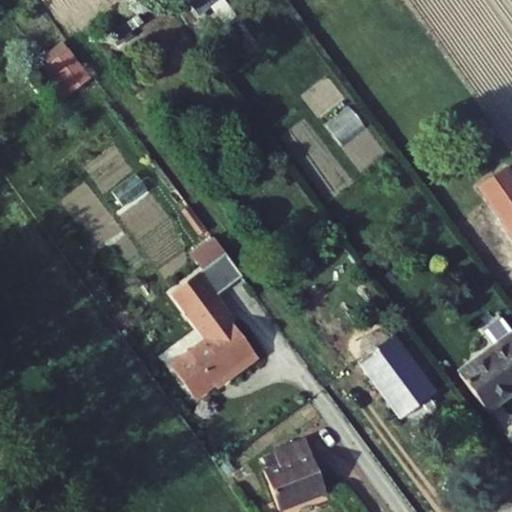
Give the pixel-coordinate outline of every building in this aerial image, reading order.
[(63,99),(91,81),(66,41),(38,60),(63,99)] [(505,160),(482,178),(488,186),(511,168),(505,160)] [(511,168),(488,186),(511,216),(511,223),(511,224),(511,225),(511,168)] [(210,339),(173,367),(199,401),(229,378),(231,381),(261,358),(233,322),(236,319),(218,295),(242,277),(224,254),(174,292),(193,316),(210,339)] [(392,336),(356,362),(399,421),(436,394),(392,336)] [(511,339),(462,377),(488,412),(511,394),(511,339)] [(278,465),(265,471),(282,511),(327,492),(304,438),(272,451),(278,465)]
